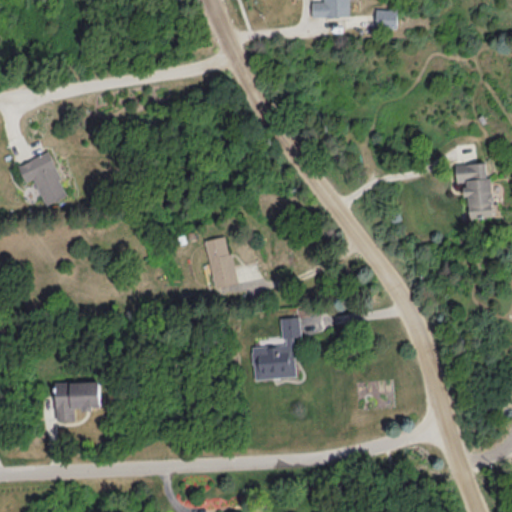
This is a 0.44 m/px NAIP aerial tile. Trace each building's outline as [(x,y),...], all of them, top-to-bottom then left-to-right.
[(397,8),(376,8),(375,26),(397,26),(397,8)] [(68,194),(49,150),(18,163),(25,181),(33,177),(45,204),(68,194)] [(456,162),(457,181),(464,180),(465,195),(468,195),(469,215),(493,214),(491,175),(487,175),(486,161),(456,162)] [(237,281),(227,234),(205,238),(215,286),(237,281)] [(296,375),(294,336),(301,335),(300,315),(281,316),(283,343),(252,345),(254,377),(296,375)] [(101,380),(56,381),(57,419),(76,418),(76,408),(102,407),(101,380)]
